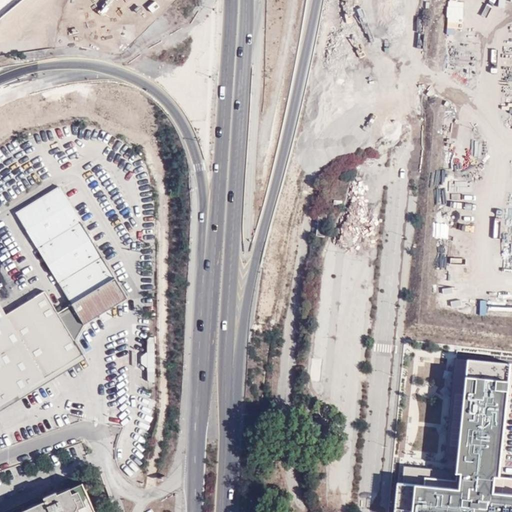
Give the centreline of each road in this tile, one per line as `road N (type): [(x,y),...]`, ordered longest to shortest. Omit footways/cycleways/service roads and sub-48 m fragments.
road 1 (secondary): [(212,511),(215,288),(190,65)]
road 2 (secondary): [(164,83),(193,166),(197,461)]
road 3 (unknown): [(78,172),(137,272),(141,294),(128,320),(100,333),(89,428)]
road 4 (unknown): [(10,208),(45,278),(21,297),(0,272)]
road 5 (unclassified): [(0,458),(89,428),(103,466)]
